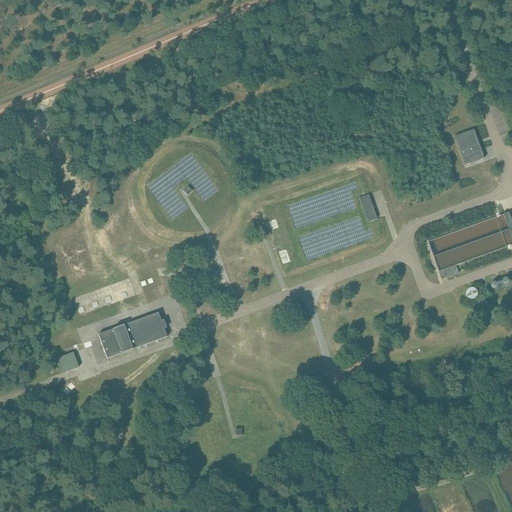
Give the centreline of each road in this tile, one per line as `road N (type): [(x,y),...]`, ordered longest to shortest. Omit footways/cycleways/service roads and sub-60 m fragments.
road 1 (unclassified): [(0,113),(252,0)]
road 2 (unknown): [(300,291),(409,251),(426,290),(511,262)]
road 3 (unclassified): [(449,0),(511,171)]
